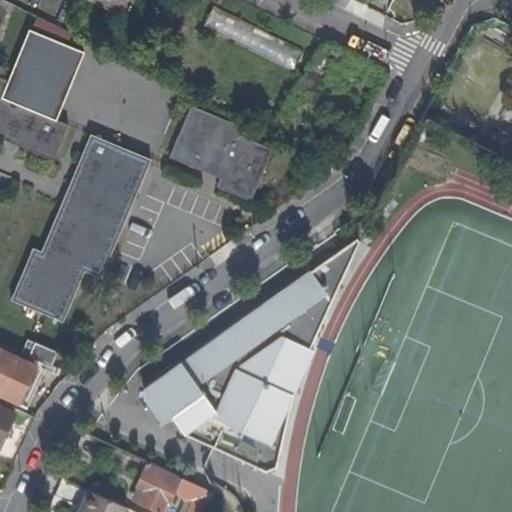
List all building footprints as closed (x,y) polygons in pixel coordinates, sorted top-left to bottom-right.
[(134,0),(95,0),(127,16),(134,0)] [(213,8),(203,28),(293,71),(303,51),(213,8)] [(57,119),(85,51),(30,28),(9,79),(0,75),(0,137),(53,159),(68,124),(57,119)] [(171,157),(206,172),(209,164),(226,172),(222,179),(219,188),(252,203),(274,151),(241,137),(245,127),(193,105),(171,157)] [(101,278),(151,160),(91,135),(69,185),(42,252),(33,248),(13,299),(64,320),(85,271),(101,278)] [(209,164),(206,172),(222,179),(226,172),(209,164)] [(356,237),(144,390),(144,401),(161,425),(171,417),(183,435),(265,472),(276,468),(281,447),(271,443),(293,396),(314,351),(310,349),(359,242),(356,237)] [(29,338),(23,352),(52,364),(59,350),(29,338)] [(0,348),(0,393),(20,403),(38,366),(0,348)] [(281,447),(293,396),(271,443),(281,447)] [(0,447),(16,412),(0,404),(0,447)] [(140,486),(144,488),(149,490),(143,502),(142,505),(159,511),(161,511),(168,499),(173,501),(183,477),(151,462),(140,486)] [(201,485),(189,511),(207,511),(216,492),(201,485)] [(84,511),(93,491),(86,488),(75,511),(84,511)] [(149,490),(144,488),(138,499),(143,502),(149,490)] [(127,511),(130,508),(93,491),(84,511),(127,511)]
